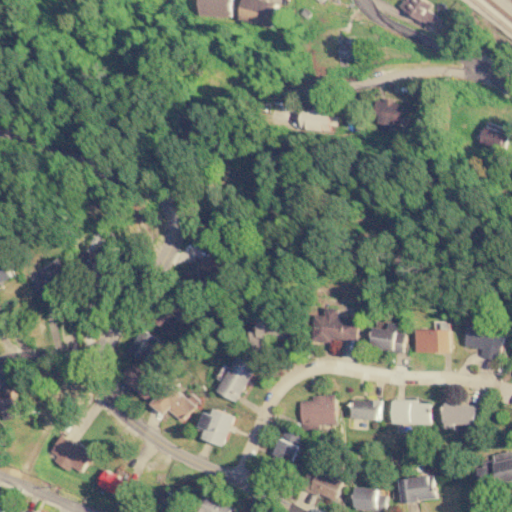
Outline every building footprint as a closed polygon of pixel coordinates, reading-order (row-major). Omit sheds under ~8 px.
[(199,0),(199,14),(233,16),(233,0),(199,0)] [(243,0),(240,19),(274,25),(279,0),(243,0)] [(436,5),(428,0),(402,0),(399,6),(425,22),(436,5)] [(340,59),(360,58),(360,44),(351,44),(351,36),(339,36),(340,59)] [(374,121),(400,125),(404,102),(379,97),(374,121)] [(329,129),(329,123),(337,124),(338,109),(301,108),(300,128),(329,129)] [(479,143),(502,149),(508,126),(486,120),(479,143)] [(199,262),(211,283),(224,276),(212,254),(199,262)] [(0,281),(11,276),(0,255),(0,281)] [(68,275),(56,258),(30,277),(42,294),(68,275)] [(167,330),(180,315),(168,304),(155,319),(167,330)] [(332,337),(356,340),(359,318),(339,315),(340,308),(327,306),(325,314),(315,313),(311,339),(331,341),(332,337)] [(266,352),(271,336),(291,342),(296,325),(263,315),(258,331),(254,330),(248,346),(266,352)] [(465,344),(482,348),(481,355),(499,359),(507,327),(471,318),(465,344)] [(370,344),(403,352),(408,332),(397,330),(399,323),(389,320),(387,327),(375,325),(370,344)] [(128,349),(143,360),(159,337),(144,326),(128,349)] [(442,328),(417,327),(417,350),(441,351),(442,328)] [(238,400),(256,363),(236,354),(219,391),(238,400)] [(145,399),(159,386),(137,363),(124,376),(145,399)] [(197,402),(172,380),(152,403),(165,414),(170,408),(183,419),(197,402)] [(0,411),(18,408),(13,385),(0,387),(0,411)] [(336,393),(312,394),(312,399),(300,399),(302,428),(319,427),(319,423),(338,422),(336,393)] [(382,398),(354,397),(353,417),(381,418),(382,398)] [(393,421),(430,422),(431,400),(394,400),(393,421)] [(477,403),(445,402),(443,428),(476,429),(477,403)] [(235,415),(216,407),(214,412),(206,409),(200,424),(205,426),(201,436),(222,445),(235,415)] [(271,460),(290,467),(302,434),(283,427),(271,460)] [(51,451),(56,455),(53,459),(69,469),(72,465),(81,471),(93,452),(63,432),(51,451)] [(511,479),(511,457),(511,450),(493,453),(494,459),(476,461),(480,485),(511,479)] [(127,479),(130,473),(118,467),(115,473),(127,479)] [(127,478),(103,469),(97,486),(121,495),(127,478)] [(338,498),(344,479),(318,470),(311,490),(338,498)] [(402,501),(438,497),(435,473),(399,478),(402,501)] [(380,486),(357,485),(356,508),(387,509),(388,494),(379,493),(380,486)] [(159,505),(177,511),(183,495),(165,489),(159,505)] [(196,511),(198,511),(229,511),(233,504),(204,492),(196,511)] [(0,511),(3,511),(9,500),(0,496),(0,511)]
